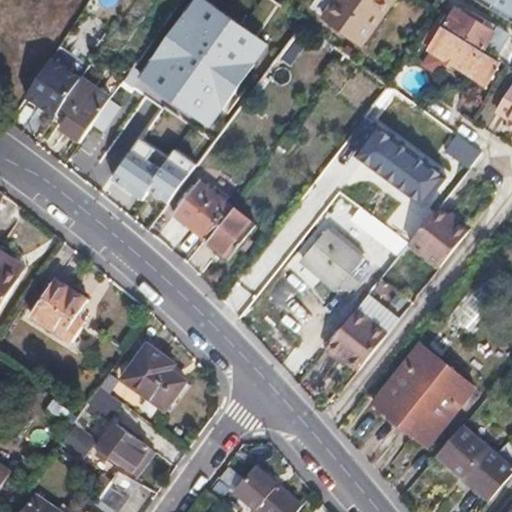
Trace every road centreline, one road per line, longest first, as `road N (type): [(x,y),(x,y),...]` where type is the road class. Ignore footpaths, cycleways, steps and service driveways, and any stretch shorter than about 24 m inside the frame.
road 1 (residential): [(263,382),(179,289),(0,155)]
road 2 (residential): [(379,511),(263,382)]
road 3 (residential): [(170,511),(263,382)]
